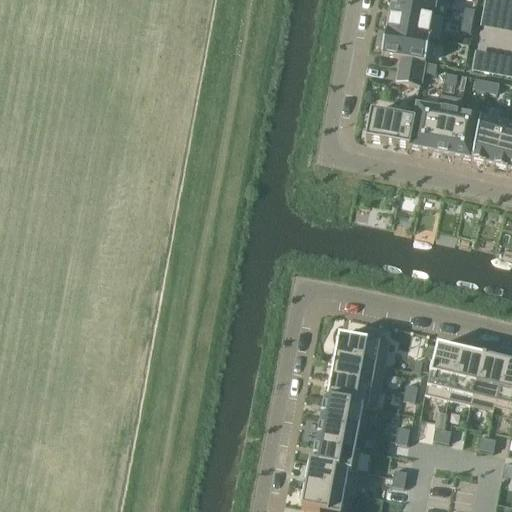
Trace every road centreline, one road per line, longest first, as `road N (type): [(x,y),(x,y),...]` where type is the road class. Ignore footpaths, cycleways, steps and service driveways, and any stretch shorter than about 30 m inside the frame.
road 1 (residential): [(511,334),(300,289),(259,511)]
road 2 (residential): [(0,96),(326,157)]
road 3 (residential): [(326,157),(511,201)]
road 4 (residential): [(356,0),(326,157)]
